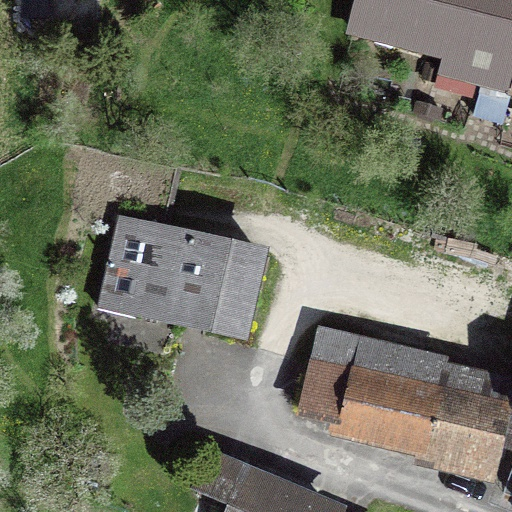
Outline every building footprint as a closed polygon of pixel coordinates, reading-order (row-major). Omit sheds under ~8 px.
[(511,90),(511,0),(359,0),(352,30),(444,54),(439,73),(498,89),(499,87),(511,90)] [(134,316),(136,305),(204,321),(203,326),(242,334),(261,255),(156,231),(170,167),(111,154),(97,217),(123,223),(112,272),(106,270),(98,308),(134,316)] [(344,432),(423,451),(437,392),(314,364),(302,413),(346,424),(344,432)] [(493,405),(437,392),(423,451),(421,459),(477,472),(493,405)] [(329,511),(210,462),(198,491),(243,509),(242,511),(329,511)]
